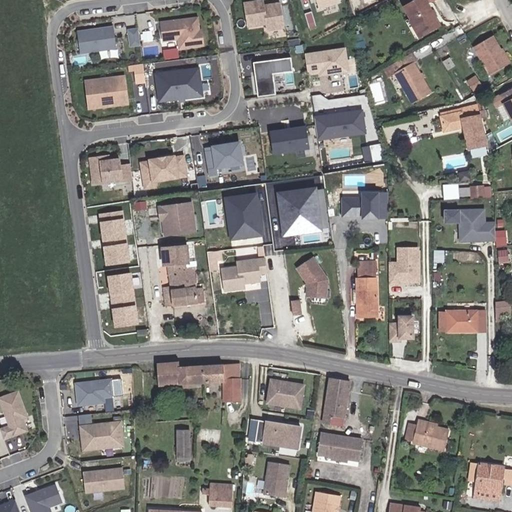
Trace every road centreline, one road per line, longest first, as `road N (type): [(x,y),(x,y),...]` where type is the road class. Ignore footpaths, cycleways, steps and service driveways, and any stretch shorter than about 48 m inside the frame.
road 1 (secondary): [(511,394),(278,350),(98,356)]
road 2 (residential): [(70,154),(80,138),(223,115),(236,83),(224,0)]
road 3 (unknown): [(422,380),(421,213),(403,186),(392,140)]
road 4 (residential): [(98,356),(70,154)]
road 5 (residential): [(48,360),(52,444),(38,460),(0,474)]
road 6 (unknown): [(480,392),(485,256)]
